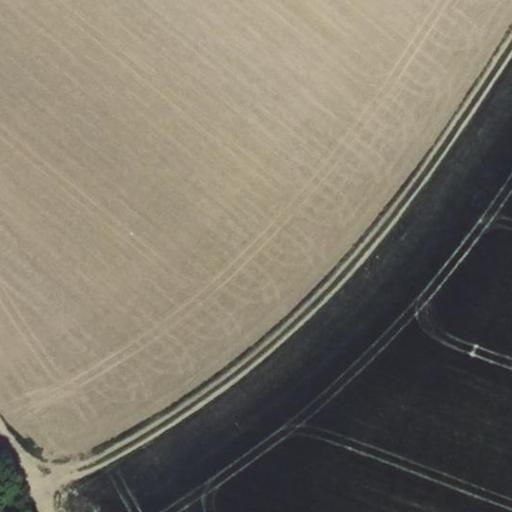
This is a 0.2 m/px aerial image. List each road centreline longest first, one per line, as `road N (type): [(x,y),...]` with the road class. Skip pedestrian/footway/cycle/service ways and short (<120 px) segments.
road 1 (track): [(45,472),(113,454),(242,370),(336,284),(461,132),(511,50)]
road 2 (track): [(0,405),(62,511)]
